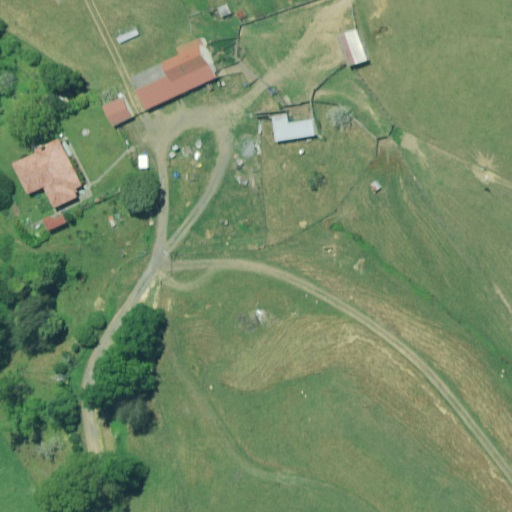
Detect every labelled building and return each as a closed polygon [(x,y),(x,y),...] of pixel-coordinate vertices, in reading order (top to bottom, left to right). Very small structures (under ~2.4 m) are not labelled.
[(371,61),(360,31),(342,37),(352,67),(371,61)] [(222,78),(204,39),(181,49),(185,57),(138,79),(152,110),(222,78)] [(140,117),(131,97),(110,107),(119,127),(140,117)] [(292,124),(290,115),(276,117),(281,142),(318,135),(316,120),(292,124)] [(89,186),(67,142),(22,164),(37,195),(52,188),(63,209),(84,198),(81,190),(89,186)] [(74,223),(69,214),(51,222),(56,232),(74,223)]
